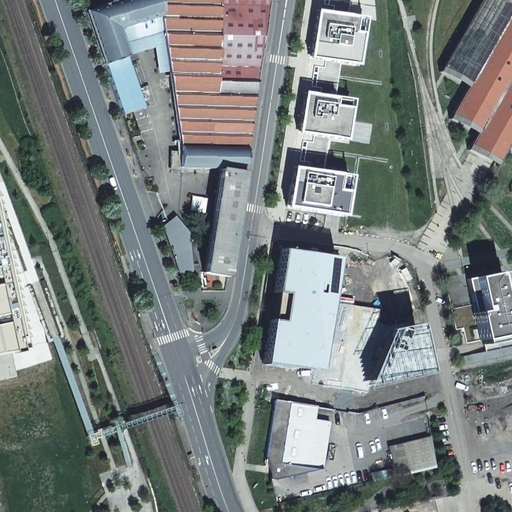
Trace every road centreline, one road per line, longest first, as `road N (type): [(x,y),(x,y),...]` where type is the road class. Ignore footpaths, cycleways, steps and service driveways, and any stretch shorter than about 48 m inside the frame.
road 1 (secondary): [(177,355),(55,0)]
road 2 (tertiary): [(240,297),(286,0)]
road 3 (unknown): [(368,375),(396,367),(400,349),(381,282),(359,286),(359,313)]
